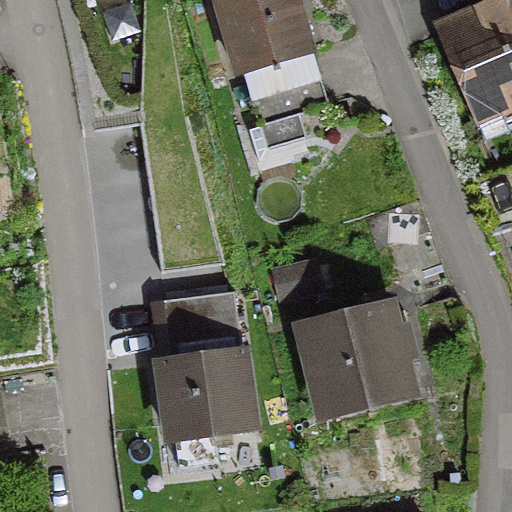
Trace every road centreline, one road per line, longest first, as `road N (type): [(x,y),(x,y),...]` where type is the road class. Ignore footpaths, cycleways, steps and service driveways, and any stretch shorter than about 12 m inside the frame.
road 1 (residential): [(44,49),(75,211),(100,511)]
road 2 (residential): [(511,384),(502,322),(379,0)]
